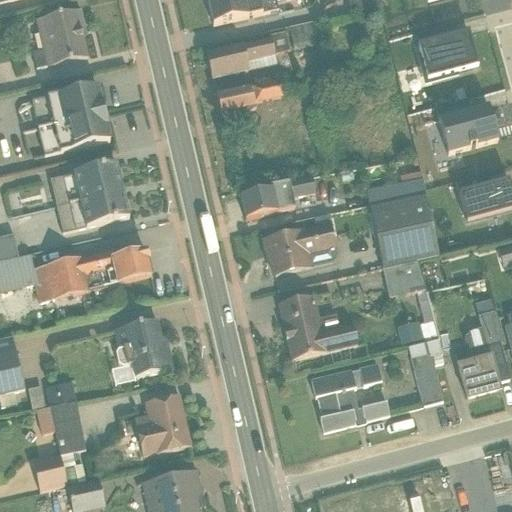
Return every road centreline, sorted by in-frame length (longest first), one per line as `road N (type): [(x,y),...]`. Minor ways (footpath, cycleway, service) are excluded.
road 1 (primary): [(263,506),(143,0)]
road 2 (residential): [(263,506),(511,438)]
